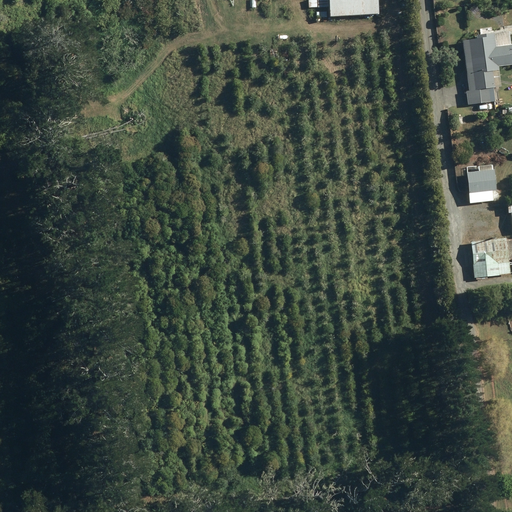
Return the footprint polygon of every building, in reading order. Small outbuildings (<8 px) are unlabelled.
[(317,8),(316,0),(308,0),(308,8),(317,8)] [(316,0),(317,8),(328,7),(329,17),(378,15),(377,0),(316,0)] [(466,91),(467,105),(490,102),(489,89),(501,87),(498,67),(511,65),(511,44),(510,44),(508,31),(475,36),(475,39),(462,41),(469,91),(466,91)] [(494,181),(493,164),(465,167),(469,204),(495,201),(497,200),(499,197),(499,194),(497,192),(495,191),(494,181)] [(506,239),(470,242),(474,278),(510,275),(509,260),(511,259),(511,239),(506,240),(506,239)]
